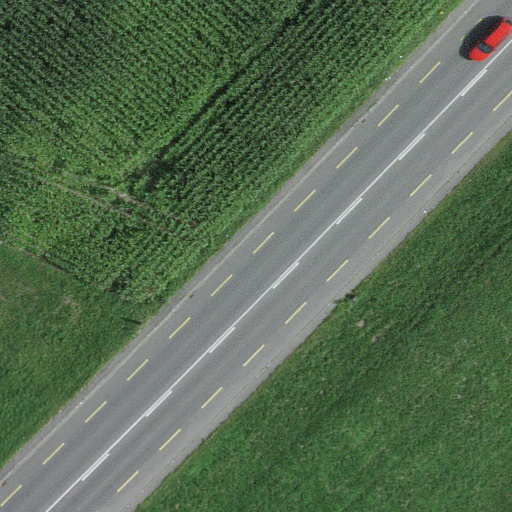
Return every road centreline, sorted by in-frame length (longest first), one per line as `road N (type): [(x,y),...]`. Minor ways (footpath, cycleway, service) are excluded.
road 1 (primary): [(511,41),(53,511)]
road 2 (track): [(0,231),(49,252),(195,366)]
